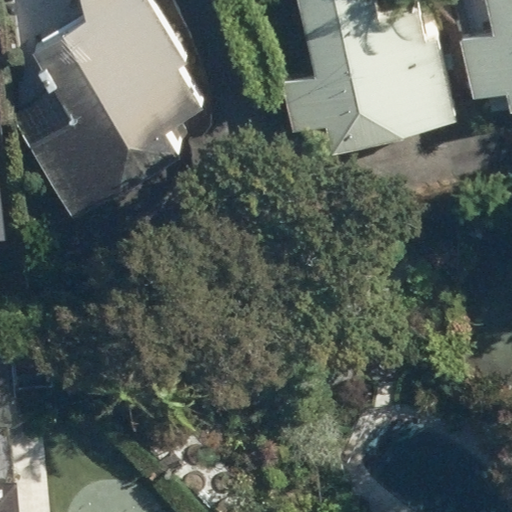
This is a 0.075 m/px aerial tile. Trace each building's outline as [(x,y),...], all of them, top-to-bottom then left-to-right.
[(26,0),(0,0),(0,227),(32,225),(22,97),(1,99),(0,83),(0,18),(28,16),(26,0)] [(235,90),(173,0),(106,0),(107,1),(55,35),(85,79),(35,113),(99,208),(202,139),(190,120),(235,90)] [(480,88),(469,30),(416,40),(409,0),(328,0),(340,62),(303,69),(312,116),(361,107),(366,134),(484,112),(480,88)] [(511,0),(511,5),(511,21),(469,30),(480,88),(511,81),(511,0)] [(0,511),(49,511),(50,455),(20,455),(20,415),(0,414),(0,511)]
